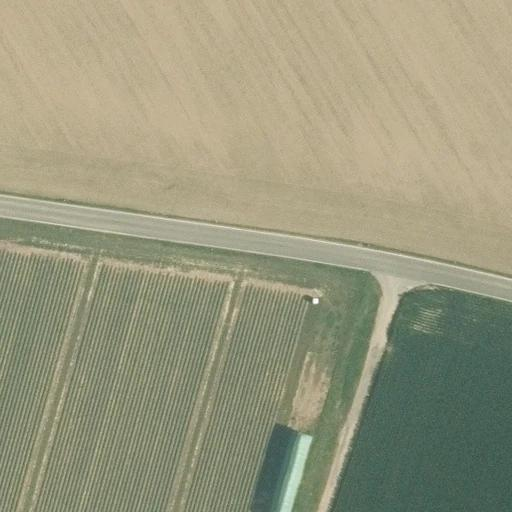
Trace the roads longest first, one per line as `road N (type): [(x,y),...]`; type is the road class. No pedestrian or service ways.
road 1 (tertiary): [(511,294),(401,268),(0,207)]
road 2 (track): [(401,268),(323,511)]
